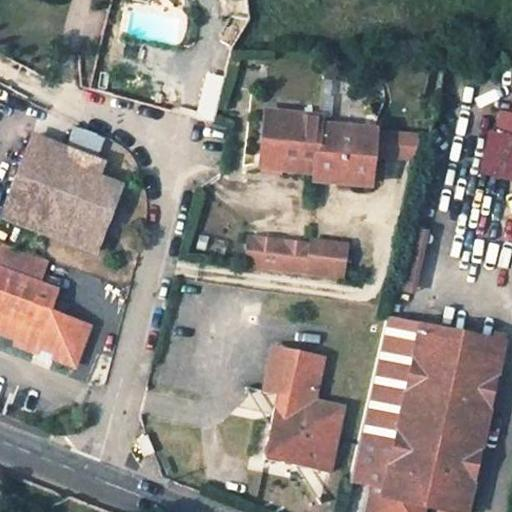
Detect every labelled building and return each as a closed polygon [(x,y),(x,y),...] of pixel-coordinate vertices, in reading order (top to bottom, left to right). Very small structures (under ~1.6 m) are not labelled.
[(263,165),(316,171),(322,122),(322,114),(268,109),(263,165)] [(377,127),(322,122),(316,171),(316,178),(371,184),(374,152),(416,156),(422,132),(388,128),(389,115),(378,114),(377,127)] [(511,172),(511,128),(496,125),(477,120),(451,229),(472,234),(487,167),(511,172)] [(2,217),(96,255),(122,189),(100,180),(105,165),(33,137),(2,217)] [(434,160),(425,158),(412,213),(422,215),(434,160)] [(428,227),(410,223),(404,249),(397,282),(396,285),(396,286),(414,289),(428,227)] [(307,274),(309,244),(248,238),(245,266),(307,274)] [(345,243),(310,239),(309,244),(307,274),(342,278),(345,243)] [(0,251),(0,335),(14,341),(12,347),(36,356),(35,360),(51,366),(52,363),(74,370),(90,330),(52,314),(58,294),(39,286),(48,263),(2,245),(0,251)] [(451,511),(470,511),(507,340),(426,323),(390,315),(353,477),(380,483),(373,511),(427,511),(429,507),(451,511)] [(279,395),(265,459),(331,474),(346,407),(316,400),(325,356),(274,345),(264,391),(279,395)] [(145,434),(136,438),(142,455),(152,451),(145,434)]
